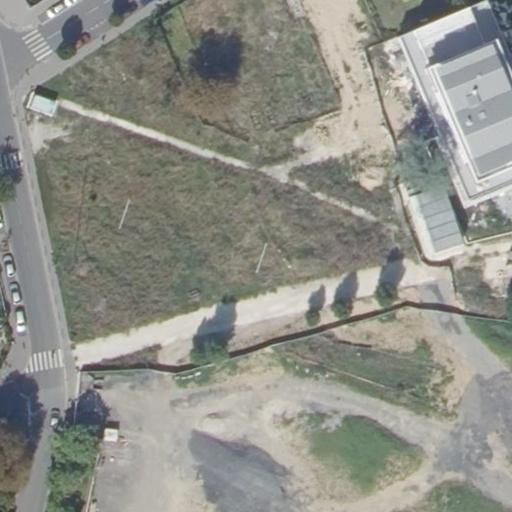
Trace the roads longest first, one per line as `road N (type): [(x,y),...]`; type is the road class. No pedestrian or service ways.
road 1 (residential): [(50,387),(0,120)]
road 2 (residential): [(427,246),(331,0)]
road 3 (residential): [(109,0),(0,64)]
road 4 (residential): [(33,511),(50,387)]
